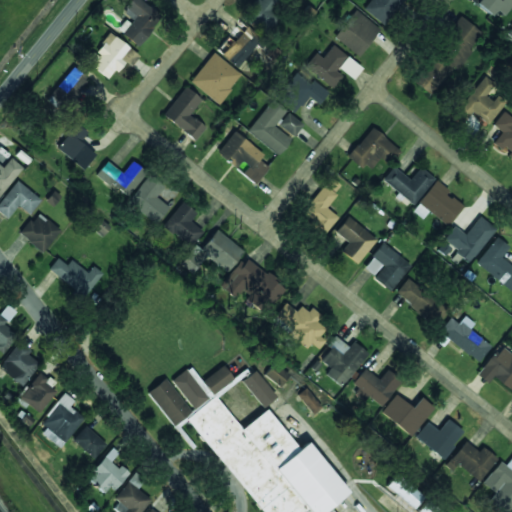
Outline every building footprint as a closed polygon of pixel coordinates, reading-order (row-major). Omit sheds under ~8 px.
[(160,16),(138,0),(130,0),(121,14),(126,18),(116,31),(138,47),(160,16)] [(257,0),(244,17),(265,34),(278,18),(271,12),(280,1),(278,0),(257,0)] [(402,0),(370,0),(363,10),(384,25),(402,0)] [(511,0),(473,0),(471,2),(491,17),(496,10),(504,17),(511,6),(511,0)] [(358,57),(380,30),(355,10),(333,37),(358,57)] [(413,83),(433,97),(467,49),(468,49),(480,32),(459,17),(454,25),(453,25),(413,83)] [(215,50),(236,68),(261,39),(240,21),(215,50)] [(109,80),(123,61),(131,67),(139,55),(108,34),(87,64),(109,80)] [(352,81),(361,68),(332,45),(322,58),(315,53),(304,67),(332,89),(343,74),(352,81)] [(189,82),(218,105),(241,76),(213,53),(189,82)] [(64,107),(88,82),(73,68),(50,93),(64,107)] [(318,105),(328,93),(313,80),(309,85),(297,73),(275,98),(293,114),(308,97),(318,105)] [(455,110),(465,118),(471,111),(487,124),(505,102),(497,95),(492,102),(485,96),(494,85),(483,76),(455,110)] [(162,116),(194,141),(205,128),(188,115),(201,100),(184,87),(162,116)] [(278,156),(291,138),(292,138),(303,124),(271,100),(247,132),(278,156)] [(511,159),(511,118),(503,112),(492,126),(501,132),(493,143),(508,155),(507,156),(511,159)] [(79,142),(86,134),(76,125),(56,149),(82,171),(95,155),(79,142)] [(394,147),(371,127),(347,155),(367,172),(379,159),(381,161),(394,147)] [(254,184),(267,168),(258,160),(263,155),(233,132),(216,153),(236,169),(241,162),(247,167),(241,174),(254,184)] [(0,196),(22,167),(0,150),(0,196)] [(131,161),(122,173),(106,162),(95,176),(125,199),(145,172),(131,161)] [(413,205),(434,179),(419,168),(409,180),(392,167),(382,181),(413,205)] [(155,198),(164,185),(148,174),(127,203),(156,224),(168,207),(155,198)] [(337,218),(325,207),(341,187),(330,178),(300,214),(324,234),(337,218)] [(17,206),(29,215),(40,201),(16,181),(0,201),(0,214),(7,220),(17,206)] [(449,191),(435,181),(417,204),(447,226),(462,206),(446,194),(449,191)] [(189,222),(196,213),(181,202),(162,226),(190,248),(203,232),(189,222)] [(60,230),(36,213),(19,236),(44,253),(60,230)] [(348,216),(334,232),(347,243),(340,252),(356,264),(377,239),(348,216)] [(454,226),(442,242),(469,263),(495,229),(478,217),(465,235),(454,226)] [(243,251),(215,230),(200,250),(196,247),(191,254),(200,261),(204,256),(227,273),(243,251)] [(511,288),(511,267),(500,258),(507,248),(494,238),(474,264),(510,291),(511,288)] [(410,267),(382,244),(362,268),(373,277),(372,278),(389,292),(410,267)] [(285,288),(242,257),(221,286),(264,317),(285,288)] [(92,266),(87,273),(70,260),(66,266),(57,258),(47,270),(83,298),(102,274),(92,266)] [(394,294),(424,318),(436,302),(407,278),(394,294)] [(271,321),(307,348),(310,344),(318,350),(325,340),(320,337),(325,329),(316,323),(320,318),(302,304),(296,312),(284,303),(271,321)] [(0,352),(2,354),(16,335),(2,325),(5,320),(0,316),(0,352)] [(479,362),(490,344),(449,317),(438,334),(479,362)] [(330,368),(325,375),(342,387),(367,353),(352,342),(348,347),(334,336),(326,347),(329,349),(321,361),(330,368)] [(0,366),(0,370),(22,386),(39,364),(27,356),(31,351),(18,342),(0,366)] [(507,390),(511,385),(511,353),(510,355),(502,348),(495,355),(494,354),(475,374),(486,384),(493,377),(507,390)] [(289,376),(275,363),(264,374),(278,387),(289,376)] [(192,404),(169,375),(182,365),(205,393),(192,404)] [(386,370),(379,380),(363,369),(352,384),(358,389),(356,392),(380,409),(401,380),(386,370)] [(241,382),(263,409),(276,398),(254,371),(241,382)] [(39,414),(57,384),(37,372),(17,403),(25,408),(26,405),(39,414)] [(189,406),(173,419),(146,387),(163,373),(189,406)] [(74,401),(65,395),(36,431),(59,449),(84,419),(69,407),(74,401)] [(380,413),(410,437),(433,408),(419,398),(411,408),(394,395),(380,413)] [(461,435),(445,422),(438,431),(427,422),(415,437),(442,459),(461,435)] [(94,459),(106,444),(84,426),(72,442),(94,459)] [(303,440),(343,489),(314,511),(308,511),(272,465),(303,440)] [(497,459),(482,448),(478,452),(464,442),(450,459),(479,482),(497,459)] [(127,474),(112,460),(118,454),(112,448),(85,478),(106,497),(127,474)] [(482,484),(495,494),(493,496),(510,510),(511,507),(511,456),(505,466),(499,462),(482,484)] [(113,511),(141,511),(150,499),(137,490),(144,480),(134,473),(110,509),(113,511)] [(430,511),(419,502),(423,497),(396,475),(386,487),(395,495),(390,501),(402,511),(430,511)]
